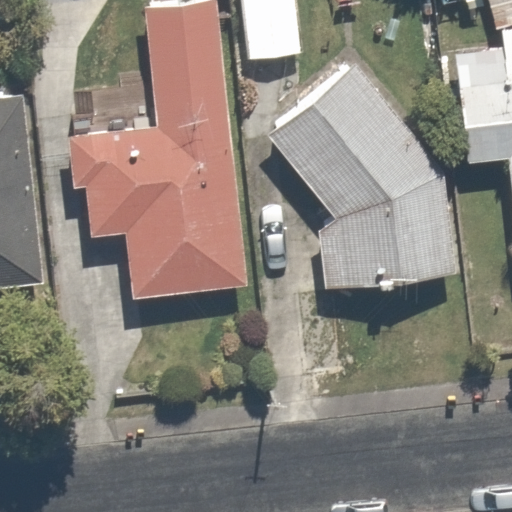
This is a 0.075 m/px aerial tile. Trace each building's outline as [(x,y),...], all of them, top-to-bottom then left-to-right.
[(274,0),(216,0),(220,79),(278,76),(274,0)] [(511,0),(447,0),(450,49),(511,36),(511,0)] [(217,308),(192,15),(116,19),(122,141),(45,142),(45,200),(60,200),(60,248),(102,246),(101,306),(217,308)] [(420,192),(330,79),(236,151),(313,241),(282,251),(275,307),(427,289),(420,192)] [(511,98),(435,100),(437,177),(481,176),(487,289),(511,288),(511,98)] [(0,296),(10,297),(10,120),(0,120),(0,296)]
